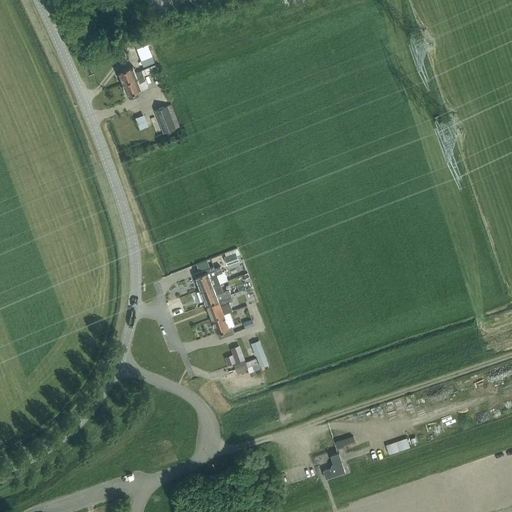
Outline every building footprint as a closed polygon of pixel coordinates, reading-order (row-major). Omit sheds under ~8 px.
[(141,60),(153,56),(148,44),(137,48),(141,60)] [(123,83),(144,76),(158,70),(156,64),(141,70),(142,71),(135,72),(133,66),(119,71),(123,83)] [(144,76),(123,83),(127,95),(148,87),(144,76)] [(164,133),(176,128),(167,106),(155,110),(164,133)] [(150,144),(163,140),(159,130),(147,134),(150,144)] [(240,254),(237,255),(236,253),(225,257),(228,266),(239,262),(239,260),(242,259),(240,254)] [(222,273),(220,268),(220,266),(215,268),(214,265),(195,273),(202,291),(220,284),(217,275),(222,273)] [(207,305),(231,296),(229,290),(224,292),(220,284),(202,291),(207,305)] [(231,296),(207,305),(212,319),(224,315),(233,311),(229,302),(233,301),(231,296)] [(224,315),(212,319),(220,339),(235,333),(232,327),(229,328),(224,315)] [(252,320),(243,323),(245,329),(254,326),(252,320)] [(257,358),(260,367),(268,364),(260,341),(251,344),(257,358)] [(240,346),(231,349),(233,354),(236,363),(245,360),(240,346)] [(236,363),(233,354),(225,357),(228,366),(234,364),(236,363)] [(257,358),(246,362),(248,369),(249,372),(260,367),(257,358)] [(245,360),(236,363),(234,364),(237,373),(248,369),(246,362),(245,360)] [(366,415),(397,409),(395,401),(386,403),(386,402),(364,406),(366,415)] [(333,433),(336,443),(353,438),(350,428),(333,433)] [(407,438),(386,445),(389,454),(410,447),(407,438)] [(345,472),(343,466),(339,453),(338,453),(330,456),(334,466),(333,467),(323,470),(326,478),(345,472)]
